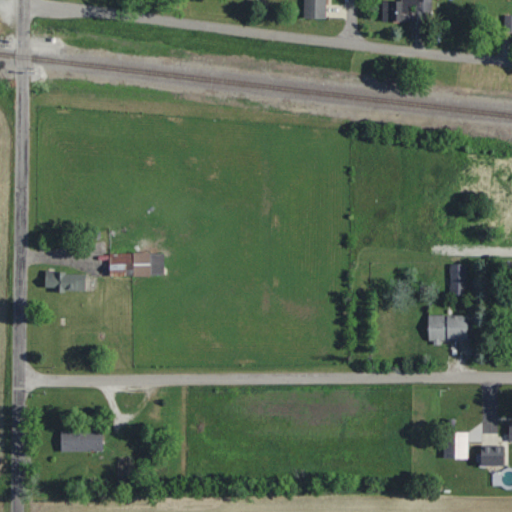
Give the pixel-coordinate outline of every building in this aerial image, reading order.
[(304,0),(305,17),(327,17),(326,0),(304,0)] [(382,0),(382,20),(412,21),(412,30),(431,30),(431,0),(382,0)] [(435,230),(460,231),(461,211),(436,210),(435,230)] [(110,254),(110,277),(165,277),(165,254),(110,254)] [(451,295),(467,295),(467,264),(451,264),(451,295)] [(45,290),(86,290),(86,272),(45,272),(45,290)] [(429,315),(429,340),(470,340),(470,315),(429,315)] [(61,430),(61,451),(103,451),(103,430),(61,430)] [(481,464),(504,464),(504,455),(481,455),(481,464)]
